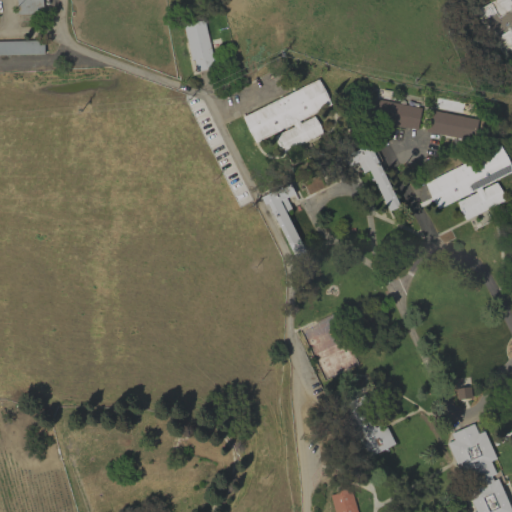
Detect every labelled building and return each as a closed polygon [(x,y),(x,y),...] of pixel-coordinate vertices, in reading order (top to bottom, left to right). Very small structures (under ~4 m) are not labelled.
[(511,0),(491,0),(476,7),(494,47),(506,41),(511,53),(511,0)] [(184,25),(193,72),(214,68),(204,21),(184,25)] [(240,114),(253,143),(275,133),(283,151),(322,135),(313,113),(330,106),(319,81),(240,114)] [(420,108),(373,98),(369,119),(416,129),(420,108)] [(477,119),(430,110),(426,131),(473,141),(477,119)] [(360,173),(369,169),(387,211),(397,206),(370,141),(350,150),(360,173)] [(423,181),(435,209),(456,200),(464,219),(504,201),(495,180),(511,172),(511,171),(501,147),(423,181)] [(460,350),(469,358),(465,363),(484,377),(501,356),(473,334),(460,350)] [(316,361),(323,378),(354,366),(348,349),(316,361)] [(455,388),(456,398),(470,398),(469,387),(455,388)] [(368,456),(394,444),(386,427),(378,431),(367,408),(358,412),(355,404),(345,409),(368,456)] [(511,511),(496,475),(495,476),(489,461),(495,458),(483,430),(476,433),(472,423),(450,432),(453,440),(448,442),(468,491),(467,492),(474,511),(511,511)] [(356,511),(350,486),(339,488),(335,493),(330,494),(330,496),(333,511),(356,511)]
